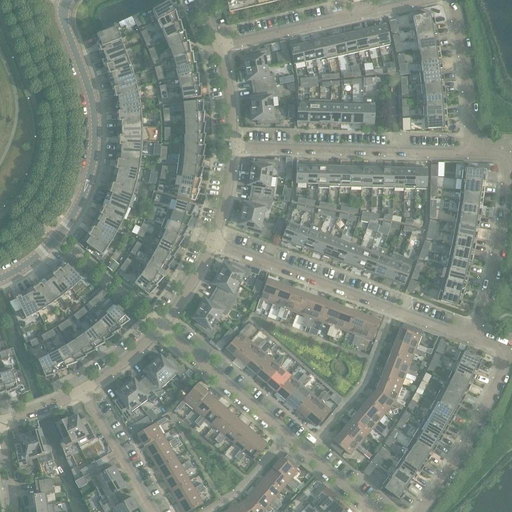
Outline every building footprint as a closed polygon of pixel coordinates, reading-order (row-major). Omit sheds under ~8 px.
[(226,0),(229,13),(283,0),(226,0)] [(157,20),(174,12),(171,4),(169,5),(168,2),(160,6),(158,4),(152,7),(153,10),(152,11),(157,20)] [(174,12),(157,20),(162,30),(179,22),(176,14),(175,14),(174,12)] [(431,25),(435,25),(434,18),(430,19),(429,13),(420,15),(420,13),(414,15),(414,17),(413,17),(414,21),(415,28),(431,25)] [(134,21),(137,27),(143,24),(140,18),(134,21)] [(396,20),(389,22),(392,33),(398,32),(396,20)] [(179,22),(162,30),(166,39),(183,32),(181,24),(179,25),(179,22)] [(92,50),(120,39),(116,27),(114,28),(113,25),(105,28),(106,31),(92,36),(95,45),(91,47),(92,50)] [(374,26),(379,47),(390,45),(386,25),(381,26),(381,25),(374,26)] [(433,36),(433,37),(437,36),(436,29),(432,30),(431,25),(415,28),(417,39),(433,36)] [(364,30),(369,50),(379,47),(374,26),(368,28),(368,29),(364,30)] [(143,38),(149,36),(146,30),(140,32),(143,38)] [(353,31),(358,52),(369,50),(364,30),(360,31),(360,30),(353,31)] [(343,35),(348,55),(358,52),(353,31),(347,33),(347,34),(343,35)] [(183,32),(166,39),(170,49),(187,43),(185,35),(184,35),(183,32)] [(332,36),(337,57),(348,55),(343,35),(339,36),(339,35),(332,36)] [(149,36),(143,38),(146,44),(151,42),(149,36)] [(326,57),(326,58),(326,60),(337,57),(332,36),(326,38),(326,39),(322,40),(326,57)] [(435,48),(439,48),(438,40),(434,41),(433,37),(433,36),(417,39),(419,51),(435,48)] [(120,39),(92,50),(93,52),(97,51),(101,59),(125,50),(120,39)] [(311,41),(316,60),(326,58),(326,57),(322,40),(318,41),(318,39),(311,41)] [(301,45),(305,60),(305,62),(316,60),(311,41),(305,42),(305,44),(301,45)] [(187,43),(170,49),(173,59),(191,53),(189,45),(188,45),(187,43)] [(305,62),(305,60),(301,45),(297,46),(297,44),(290,46),(294,65),(305,62)] [(150,56),(156,54),(154,48),(148,50),(150,56)] [(245,70),(266,66),(264,56),(269,55),(268,48),(248,54),(248,58),(242,59),(245,70)] [(421,62),(429,60),(437,59),(437,60),(441,59),(440,52),(436,53),(435,48),(419,51),(421,62)] [(101,72),(129,62),(125,50),(101,59),(104,68),(100,70),(101,72)] [(288,50),(281,52),(284,64),(290,63),(288,50)] [(176,69),(194,64),(193,56),(191,56),(191,53),(173,59),(176,69)] [(156,54),(150,56),(152,62),(158,60),(156,54)] [(439,71),(442,70),(441,63),(438,64),(437,60),(437,59),(429,60),(421,62),(422,73),(439,71)] [(129,62),(101,72),(102,75),(106,74),(108,82),(133,74),(129,62)] [(176,69),(178,79),(197,75),(196,66),(194,67),(194,64),(176,69)] [(253,80),(254,89),(275,86),(273,75),(268,76),(266,66),(245,70),(247,81),(253,80)] [(424,84),(421,84),(440,82),(444,82),(443,75),(439,75),(439,71),(422,73),(424,84)] [(133,74),(108,82),(111,90),(107,91),(107,94),(137,87),(133,74)] [(178,79),(181,89),(199,86),(199,77),(197,77),(197,75),(178,79)] [(292,76),(286,77),(287,84),(294,82),(292,76)] [(441,94),(445,94),(444,86),(440,87),(440,82),(421,84),(422,92),(422,95),(441,94)] [(199,88),(199,86),(181,89),(182,100),(201,97),(201,88),(199,88)] [(275,86),(254,89),(255,98),(249,98),(250,109),(272,107),(271,97),(276,97),(275,86)] [(137,87),(107,94),(108,97),(112,96),(114,105),(139,101),(137,87)] [(442,105),(446,105),(445,98),(441,98),(441,94),(422,95),(422,99),(423,107),(442,105)] [(363,103),(362,125),(369,125),(369,124),(373,124),(374,99),(363,98),(363,103)] [(309,104),(308,122),(312,122),(312,124),(319,124),(319,105),(320,100),(309,100),(309,104)] [(319,105),(319,124),(326,124),(326,122),(330,123),(330,101),(320,100),(319,105)] [(139,101),(114,105),(115,114),(111,114),(111,117),(141,114),(139,101)] [(201,104),(201,101),(183,103),(184,114),(203,113),(203,104),(201,104)] [(330,101),(330,123),(334,123),(334,124),(341,124),(341,103),(331,102),(331,101),(330,101)] [(341,103),(341,124),(347,125),(347,123),(351,123),(352,103),(341,103)] [(352,103),(351,123),(355,123),(355,125),(362,125),(363,103),(352,103)] [(308,122),(309,104),(298,104),(297,123),(304,123),(304,122),(308,122)] [(443,117),(447,117),(446,110),(442,110),(442,105),(423,107),(423,110),(424,118),(443,117)] [(272,107),(250,109),(251,121),(257,120),(258,124),(278,123),(278,117),(273,117),(272,107)] [(184,114),(185,124),(203,124),(204,115),(202,115),(203,113),(184,114)] [(141,114),(111,117),(111,120),(116,120),(116,129),(142,128),(141,114)] [(424,129),(429,129),(429,132),(441,132),(441,129),(447,128),(447,121),(443,121),(443,117),(424,118),(424,129)] [(185,124),(185,135),(203,135),(205,127),(203,126),(203,124),(185,124)] [(112,140),(142,141),(142,128),(116,129),(116,137),(112,137),(112,140)] [(185,135),(184,145),(203,146),(205,138),(203,138),(203,135),(185,135)] [(115,152),(141,155),(142,141),(112,140),(112,143),(116,144),(115,152)] [(180,145),(178,155),(202,157),(204,149),(203,149),(203,146),(184,145),(184,146),(180,145)] [(110,163),(139,168),(141,155),(115,152),(114,161),(110,160),(110,163)] [(178,155),(177,165),(201,168),(203,160),(202,160),(202,157),(178,155)] [(249,174),(270,177),(272,167),(277,168),(278,162),(257,160),(256,164),(250,163),(249,174)] [(111,176),(137,182),(139,168),(110,163),(109,166),(113,167),(111,176)] [(307,184),(307,166),(303,166),(303,164),(296,164),(296,184),(307,184)] [(176,175),(181,176),(200,179),(202,171),(201,171),(201,168),(177,165),(176,175)] [(307,166),(307,184),(317,184),(317,189),(318,189),(318,165),(311,165),(311,166),(307,166)] [(328,187),(329,167),(325,167),(325,165),(318,165),(318,189),(328,189),(328,187)] [(339,187),(340,165),(333,165),(333,167),(329,167),(328,187),(339,187)] [(340,165),(339,187),(350,187),(351,167),(347,167),(347,166),(340,165)] [(351,167),(350,187),(361,188),(361,166),(355,166),(355,167),(351,167)] [(361,166),(361,188),(372,188),(372,168),(368,168),(368,166),(361,166)] [(372,168),(372,188),(382,188),(383,167),(376,166),(376,168),(372,168)] [(481,181),(481,182),(485,182),(486,175),(482,175),(482,170),(474,169),(474,167),(467,166),(467,168),(463,168),(462,180),(481,181)] [(383,167),(382,188),(393,189),(394,169),(390,168),(390,167),(383,167)] [(394,169),(393,189),(404,189),(405,167),(398,167),(398,169),(394,169)] [(405,167),(404,189),(415,189),(415,169),(411,169),(411,167),(405,167)] [(415,169),(415,189),(426,189),(427,168),(419,168),(419,169),(415,169)] [(270,177),(249,174),(247,185),(253,186),(251,195),(272,199),(274,188),(269,187),(270,177)] [(104,186),(133,195),(137,182),(111,176),(109,184),(105,183),(104,186)] [(181,176),(179,186),(197,190),(200,183),(199,182),(200,179),(181,176)] [(461,184),(461,191),(480,193),(484,194),(484,187),(480,186),(481,182),(481,181),(462,180),(461,184)] [(104,198),(128,208),(133,195),(104,186),(103,189),(107,190),(104,198)] [(196,193),(197,190),(179,186),(177,197),(195,202),(198,194),(196,193)] [(480,193),(461,191),(459,202),(478,204),(478,205),(482,205),(483,198),(479,198),(480,193)] [(241,213),(262,219),(265,209),(269,210),(272,199),(251,195),(249,204),(244,202),(241,213)] [(96,207),(123,220),(128,208),(104,198),(101,206),(97,205),(96,207)] [(192,208),(194,205),(176,200),(173,211),(190,216),(194,209),(192,208)] [(477,209),(478,205),(478,204),(459,202),(457,213),(477,216),(476,216),(480,217),(481,210),(477,209)] [(94,220),(117,232),(123,220),(96,207),(95,210),(99,212),(94,220)] [(150,213),(156,215),(158,209),(152,207),(150,213)] [(169,221),(187,227),(191,220),(189,219),(190,216),(173,211),(169,221)] [(156,215),(150,213),(147,219),(153,221),(156,215)] [(262,219),(241,213),(238,224),(244,226),(243,229),(263,236),(265,229),(260,228),(262,219)] [(457,213),(456,224),(475,227),(478,228),(480,221),(476,221),(476,216),(477,216),(457,213)] [(165,230),(183,237),(187,230),(185,229),(187,227),(169,221),(164,219),(161,228),(166,230),(165,230)] [(85,228),(110,244),(117,232),(94,220),(90,227),(86,225),(85,228)] [(273,233),(279,235),(283,224),(277,221),(273,233)] [(293,243),(299,226),(288,222),(281,240),(288,243),(289,241),(293,243)] [(140,229),(145,232),(148,226),(143,223),(140,229)] [(456,224),(454,235),(473,238),(472,239),(476,240),(478,233),(474,232),(475,227),(456,224)] [(299,226),(293,243),(296,244),(296,246),(302,248),(309,230),(299,226)] [(110,244),(85,228),(83,230),(87,233),(81,240),(102,255),(110,244)] [(145,232),(140,229),(137,235),(142,238),(145,232)] [(161,240),(178,248),(183,241),(181,240),(183,237),(165,230),(161,240)] [(309,230),(302,248),(308,251),(309,249),(313,250),(320,232),(319,231),(319,234),(309,230)] [(322,256),(330,235),(320,232),(313,250),(317,252),(316,253),(322,256)] [(330,235),(322,256),(329,258),(329,257),(333,258),(340,239),(330,235)] [(340,239),(333,258),(337,259),(336,261),(343,263),(350,243),(352,238),(342,235),(340,239)] [(454,235),(451,246),(470,250),(474,251),(475,244),(472,243),(472,239),(473,238),(454,235)] [(156,249),(173,258),(178,251),(177,250),(178,248),(161,240),(156,249)] [(134,248),(139,251),(142,245),(137,242),(134,248)] [(349,264),(353,265),(360,247),(350,243),(343,263),(349,266),(349,264)] [(421,250),(427,252),(430,245),(424,243),(421,250)] [(468,261),(471,262),(473,255),(469,254),(470,250),(451,246),(450,250),(449,257),(468,261)] [(356,268),(363,271),(370,250),(360,247),(353,265),(357,267),(356,268)] [(139,251),(134,248),(130,253),(136,256),(139,251)] [(173,258),(156,249),(151,258),(168,267),(173,261),(171,260),(173,258)] [(370,272),(373,273),(380,254),(370,250),(363,271),(369,273),(370,272)] [(425,259),(427,252),(421,250),(419,257),(425,259)] [(391,258),(383,278),(389,281),(390,279),(394,281),(402,257),(393,253),(391,258)] [(377,276),(383,278),(391,258),(380,254),(373,273),(377,274),(377,276)] [(404,286),(411,266),(413,261),(402,257),(394,281),(397,282),(397,284),(404,286)] [(468,261),(449,257),(446,268),(465,272),(465,273),(469,273),(470,267),(467,266),(468,261)] [(123,264),(128,267),(132,262),(127,258),(123,264)] [(146,267),(162,277),(167,271),(166,270),(168,267),(151,258),(146,267)] [(111,264),(108,267),(112,271),(118,265),(112,260),(109,263),(111,264)] [(51,266),(71,289),(81,280),(63,261),(57,268),(54,264),(51,266)] [(218,274),(238,284),(243,276),(247,278),(250,271),(231,263),(229,267),(223,264),(218,274)] [(414,270),(420,272),(422,265),(416,263),(414,270)] [(128,267),(123,264),(120,269),(125,272),(128,267)] [(45,277),(61,298),(71,289),(51,266),(49,268),(52,272),(45,277)] [(140,276),(156,286),(161,280),(160,279),(162,277),(146,267),(140,276)] [(464,277),(465,273),(465,272),(446,268),(445,272),(444,279),(462,283),(462,284),(466,285),(468,278),(464,277)] [(417,279),(420,272),(414,270),(411,277),(417,279)] [(214,295),(232,305),(237,296),(233,293),(238,284),(218,274),(213,284),(218,287),(214,295)] [(156,286),(140,276),(134,284),(149,296),(155,289),(154,288),(156,286)] [(33,280),(50,305),(61,298),(45,277),(38,282),(35,279),(33,280)] [(267,279),(259,299),(260,300),(256,309),(260,311),(264,301),(272,304),(280,284),(267,279)] [(444,279),(440,289),(459,294),(459,295),(463,296),(465,289),(461,288),(462,284),(462,283),(444,279)] [(25,290),(38,312),(50,305),(33,280),(31,282),(33,286),(25,290)] [(253,292),(258,294),(263,282),(257,280),(253,292)] [(406,291),(413,293),(417,282),(410,280),(406,291)] [(281,318),(292,288),(280,284),(272,304),(281,307),(277,317),(281,318)] [(292,288),(281,318),(285,320),(289,310),(297,313),(305,293),(292,288)] [(458,299),(459,295),(459,294),(440,289),(439,294),(437,300),(459,307),(461,300),(458,299)] [(38,312),(25,290),(18,294),(16,290),(12,292),(15,300),(15,299),(16,298),(21,310),(18,311),(22,319),(25,317),(26,319),(38,312)] [(305,293),(297,313),(305,317),(302,326),(306,328),(317,297),(305,293)] [(93,299),(97,304),(102,299),(98,295),(93,299)] [(232,305),(214,295),(209,302),(204,299),(198,309),(217,321),(222,312),(226,315),(232,305)] [(317,297),(306,328),(310,329),(313,320),(322,323),(329,302),(317,297)] [(97,304),(93,299),(88,304),(92,308),(97,304)] [(329,302),(322,323),(330,326),(327,335),(331,337),(342,307),(329,302)] [(107,314),(120,328),(127,323),(126,322),(128,319),(122,313),(124,311),(118,305),(116,308),(115,306),(115,307),(112,303),(104,311),(107,314)] [(78,312),(82,316),(87,312),(84,307),(78,312)] [(342,307),(331,337),(335,338),(338,329),(346,332),(354,311),(342,307)] [(217,321),(198,309),(192,318),(197,321),(194,326),(211,338),(215,332),(211,329),(217,321)] [(99,321),(112,335),(119,331),(118,329),(120,328),(107,314),(104,311),(96,318),(99,321)] [(354,311),(346,332),(355,335),(351,345),(355,346),(367,316),(354,311)] [(82,316),(78,312),(73,316),(77,321),(82,316)] [(367,316),(355,346),(359,347),(363,338),(372,341),(379,321),(367,316)] [(63,323),(66,328),(72,324),(68,319),(63,323)] [(91,328),(103,342),(110,338),(109,337),(112,335),(99,321),(91,328)] [(66,328),(63,323),(57,326),(61,332),(66,328)] [(400,329),(395,341),(425,353),(427,349),(417,345),(420,336),(422,331),(422,330),(404,323),(402,329),(400,329)] [(240,332),(226,349),(236,358),(250,341),(243,335),(250,327),(247,325),(240,332)] [(83,334),(94,349),(101,345),(101,344),(103,342),(91,328),(83,334)] [(47,333),(50,338),(56,335),(53,329),(47,333)] [(222,339),(227,343),(235,333),(231,330),(222,339)] [(50,338),(47,333),(41,336),(44,341),(50,338)] [(75,340),(85,356),(92,352),(92,350),(94,349),(83,334),(75,340)] [(38,344),(36,338),(29,341),(32,347),(38,344)] [(246,367),(267,342),(264,339),(257,347),(250,341),(236,358),(246,367)] [(66,346),(75,362),(83,358),(82,357),(85,356),(75,340),(66,346)] [(395,341),(390,354),(411,361),(414,353),(423,357),(425,353),(395,341)] [(435,352),(442,355),(446,344),(440,341),(435,352)] [(55,347),(57,351),(66,367),(73,364),(73,363),(75,362),(66,346),(64,342),(55,347)] [(267,342),(246,367),(256,375),(270,359),(264,353),(270,345),(267,342)] [(456,361),(474,369),(477,371),(480,364),(477,363),(479,358),(471,355),(472,353),(466,350),(465,352),(461,350),(456,361)] [(48,356),(56,372),(64,370),(63,368),(66,367),(57,351),(48,356)] [(390,354),(386,366),(415,378),(417,374),(408,370),(411,361),(390,354)] [(152,363),(169,382),(177,374),(180,378),(186,371),(184,369),(183,366),(181,366),(169,355),(164,360),(160,356),(161,356),(161,355),(152,363)] [(434,355),(431,362),(437,364),(438,361),(440,357),(434,355)] [(56,372),(48,356),(38,360),(38,362),(36,363),(39,370),(41,369),(45,377),(54,375),(53,373),(56,372)] [(270,359),(256,375),(266,384),(287,359),(284,357),(277,364),(270,359)] [(287,359),(266,384),(276,392),(290,376),(283,370),(290,362),(287,359)] [(474,369),(456,361),(452,371),(454,373),(469,379),(469,380),(473,381),(476,375),(472,373),(474,369)] [(431,362),(428,368),(434,371),(437,364),(431,362)] [(169,382),(152,363),(143,371),(144,372),(144,371),(148,375),(142,380),(158,398),(164,392),(161,389),(169,382)] [(386,366),(381,378),(401,386),(404,378),(414,381),(415,378),(386,366)] [(0,369),(6,391),(9,390),(9,392),(17,388),(17,386),(15,379),(17,378),(15,371),(12,372),(12,370),(11,370),(10,367),(0,369)] [(469,379),(454,373),(452,371),(447,381),(464,390),(467,392),(471,385),(467,384),(469,380),(469,379)] [(290,376),(276,392),(286,401),(307,377),(304,374),(297,382),(290,376)] [(425,374),(422,381),(427,384),(431,377),(425,374)] [(17,378),(15,379),(17,386),(24,384),(22,377),(17,378)] [(307,377),(286,401),(296,410),(310,393),(304,387),(310,379),(307,377)] [(381,378),(376,390),(403,407),(405,403),(397,398),(401,386),(381,378)] [(125,386),(140,406),(148,399),(151,403),(158,398),(142,380),(137,384),(134,380),(135,379),(134,379),(125,386)] [(424,391),(427,384),(422,381),(418,388),(424,391)] [(464,390),(447,381),(442,391),(444,393),(459,400),(462,402),(465,396),(462,394),(464,390)] [(197,384),(183,400),(183,401),(176,408),(179,411),(186,403),(193,409),(207,393),(197,384)] [(140,406),(125,386),(115,393),(116,393),(119,397),(113,401),(122,414),(121,417),(125,419),(127,421),(134,416),(131,412),(140,406)] [(376,390),(368,400),(384,415),(392,405),(401,410),(403,407),(376,390)] [(310,393),(296,410),(306,418),(327,394),(324,391),(317,399),(310,393)] [(459,400),(444,393),(442,391),(442,392),(444,393),(439,403),(454,410),(453,411),(457,412),(460,406),(457,404),(459,400)] [(207,393),(193,409),(200,416),(195,423),(197,425),(217,401),(207,393)] [(415,393),(411,400),(417,403),(421,397),(415,393)] [(327,394),(306,418),(316,427),(331,410),(324,404),(330,396),(327,394)] [(368,400),(359,411),(384,431),(386,428),(378,422),(384,415),(368,400)] [(411,400),(408,406),(413,410),(417,403),(411,400)] [(217,401),(197,425),(200,427),(206,420),(213,426),(227,410),(217,401)] [(429,410),(448,420),(448,421),(451,423),(455,416),(451,414),(453,411),(454,410),(439,403),(435,401),(429,410)] [(227,410),(213,426),(220,433),(214,440),(217,442),(237,418),(227,410)] [(424,420),(428,422),(442,430),(442,431),(445,433),(449,426),(446,425),(448,421),(448,420),(429,410),(424,420)] [(359,411),(351,421),(367,435),(373,428),(381,435),(384,431),(359,411)] [(400,419),(406,422),(410,416),(404,412),(400,419)] [(77,415),(67,420),(66,420),(77,443),(87,438),(89,443),(97,438),(95,436),(96,432),(93,432),(86,418),(79,421),(77,416),(77,415)] [(147,416),(128,428),(131,434),(151,423),(147,416)] [(156,423),(137,434),(144,446),(163,435),(158,427),(167,422),(165,418),(156,423)] [(237,418),(217,442),(220,444),(226,438),(233,444),(247,427),(237,418)] [(56,424),(63,439),(62,441),(61,442),(61,444),(61,446),(63,448),(65,448),(67,448),(77,443),(66,420),(67,420),(66,419),(56,424)] [(402,428),(406,422),(400,419),(396,425),(402,428)] [(351,421),(342,431),(367,452),(369,448),(361,442),(367,435),(351,421)] [(442,430),(428,422),(422,432),(436,440),(436,441),(439,443),(443,436),(440,434),(442,431),(442,430)] [(247,427),(233,444),(240,450),(235,457),(237,459),(257,436),(247,427)] [(30,434),(37,458),(47,455),(49,454),(51,452),(51,450),(50,449),(49,447),(47,446),(45,446),(40,430),(29,433),(29,434),(30,434)] [(394,440),(398,434),(393,430),(389,437),(394,440)] [(342,431),(333,441),(350,455),(356,448),(364,455),(367,452),(342,431)] [(436,440),(422,432),(416,441),(430,450),(433,452),(437,446),(434,444),(436,441),(436,440)] [(27,461),(37,458),(30,434),(29,434),(18,438),(19,438),(21,443),(14,445),(17,460),(15,462),(18,465),(19,468),(28,466),(27,461)] [(163,435),(144,446),(150,457),(177,442),(175,439),(168,443),(163,435)] [(257,436),(237,459),(240,462),(246,455),(253,461),(268,445),(257,436)] [(390,446),(394,440),(389,437),(384,443),(390,446)] [(410,451),(424,460),(427,462),(431,456),(428,454),(430,450),(416,441),(414,445),(410,451)] [(177,442),(150,457),(157,469),(176,458),(171,449),(179,445),(177,442)] [(381,458),(386,452),(381,448),(376,454),(381,458)] [(402,458),(418,469),(417,470),(421,472),(424,466),(421,464),(424,460),(410,451),(408,449),(402,458)] [(376,454),(372,460),(377,464),(381,458),(376,454)] [(273,467),(297,488),(300,485),(292,478),(298,471),(282,457),(273,467)] [(91,480),(97,490),(102,487),(119,477),(113,466),(112,466),(113,467),(99,475),(95,469),(106,463),(102,458),(92,464),(92,463),(80,471),(87,483),(91,480)] [(157,469),(164,480),(190,464),(189,461),(181,466),(176,458),(157,469)] [(417,470),(418,469),(402,458),(395,468),(411,479),(414,481),(418,475),(415,473),(417,470)] [(363,472),(369,477),(376,467),(370,463),(363,472)] [(164,480),(170,491),(189,480),(185,472),(192,468),(190,464),(164,480)] [(297,488),(273,467),(264,478),(281,492),(287,485),(294,491),(297,488)] [(391,478),(404,488),(407,491),(411,485),(408,483),(411,479),(395,468),(397,470),(391,478)] [(119,477),(102,487),(97,490),(98,491),(101,489),(106,498),(99,502),(102,508),(114,501),(111,495),(125,487),(125,488),(126,487),(119,477)] [(401,492),(404,488),(391,478),(389,477),(382,486),(400,500),(404,494),(401,492)] [(256,487),(279,508),(281,505),(274,499),(281,492),(264,478),(256,487)] [(24,496),(23,496),(25,509),(48,505),(46,494),(54,493),(52,479),(38,481),(40,494),(24,497),(24,496)] [(170,491),(177,503),(204,487),(202,484),(194,489),(189,480),(170,491)] [(204,487),(177,503),(182,511),(188,511),(203,504),(198,495),(206,490),(204,487)] [(247,498),(263,511),(265,510),(270,504),(277,510),(279,508),(256,487),(247,498)] [(313,509),(315,511),(344,511),(322,491),(317,497),(321,501),(313,509)] [(114,511),(130,511),(137,508),(131,497),(131,498),(117,506),(114,501),(102,508),(104,511),(109,511),(113,510),(114,511)] [(239,504),(243,511),(266,511),(265,510),(263,511),(247,498),(244,501),(239,504)]
